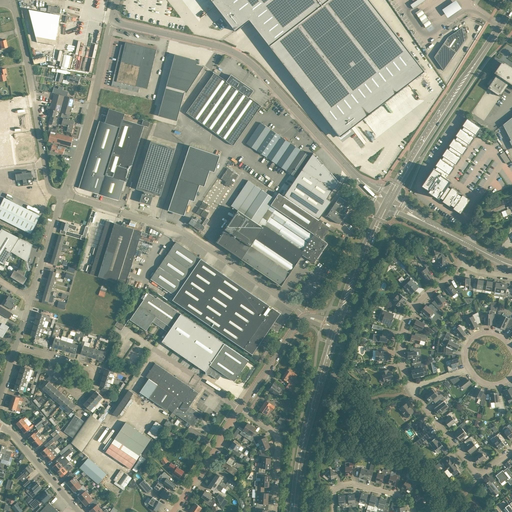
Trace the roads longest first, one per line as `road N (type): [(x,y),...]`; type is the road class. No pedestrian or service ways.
road 1 (unclassified): [(355,176),(246,58),(112,22)]
road 2 (residential): [(305,317),(180,230),(62,194)]
road 3 (secondary): [(390,194),(511,8)]
road 4 (residential): [(62,194),(48,183),(12,2)]
road 5 (secondary): [(293,511),(333,329)]
road 6 (residential): [(62,194),(112,22)]
road 7 (residential): [(410,389),(402,331),(422,296),(459,262)]
road 8 (secondary): [(336,323),(385,205)]
road 9 (residential): [(275,511),(278,435),(239,407)]
road 10 (residential): [(172,511),(239,407)]
